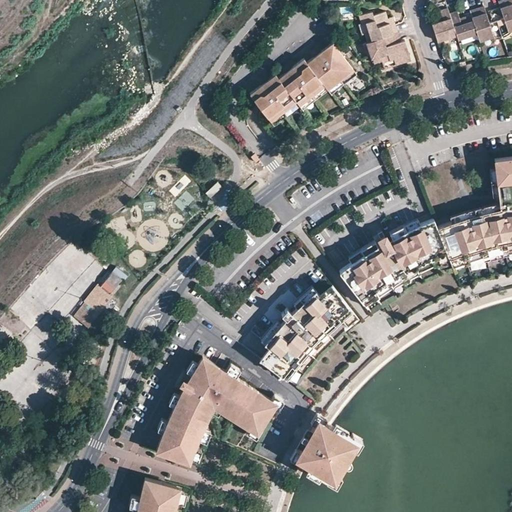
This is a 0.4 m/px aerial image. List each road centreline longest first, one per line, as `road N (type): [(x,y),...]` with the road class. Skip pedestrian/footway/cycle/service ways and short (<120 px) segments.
road 1 (unknown): [(187,278),(210,314),(242,319),(315,247),(410,195),(399,156)]
road 2 (residential): [(188,269),(314,159),(446,101)]
road 3 (residential): [(188,269),(137,320),(115,405)]
road 4 (residential): [(115,405),(124,401),(188,269)]
road 5 (residential): [(58,511),(115,405)]
